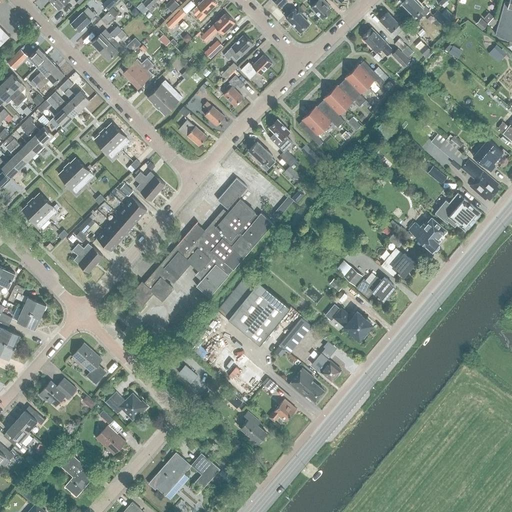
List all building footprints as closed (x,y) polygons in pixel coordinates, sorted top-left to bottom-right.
[(69,0),(52,0),(50,3),(58,11),(69,0)] [(113,0),(106,0),(102,4),(108,10),(116,3),(113,0)] [(156,1),(154,0),(145,0),(143,3),(148,8),(156,1)] [(175,10),(182,4),(178,0),(173,0),(169,4),(175,10)] [(211,0),(204,0),(191,12),(200,21),(205,16),(204,15),(216,5),(211,0)] [(329,6),(328,5),(323,0),(309,0),(308,1),(312,5),(310,7),(322,20),(331,11),(328,8),(329,6)] [(425,7),(417,0),(405,0),(402,4),(415,17),(415,16),(419,20),(423,16),(419,12),(425,7)] [(511,0),(509,0),(508,3),(505,2),(495,36),(504,40),(511,41),(511,0)] [(298,6),(286,18),(300,33),(309,24),(300,16),(304,12),(298,6)] [(87,8),(71,24),(78,32),(95,16),(87,8)] [(112,8),(100,19),(106,25),(117,13),(112,8)] [(135,8),(131,12),(135,16),(139,12),(135,8)] [(181,10),(166,25),(171,29),(186,14),(181,10)] [(437,11),(432,15),(445,29),(450,24),(437,11)] [(399,24),(392,17),(387,12),(379,20),(391,32),(392,32),(395,36),(403,29),(399,25),(399,24)] [(489,13),(483,19),(487,23),(493,18),(489,13)] [(204,34),(201,37),(206,42),(209,39),(218,30),(222,35),(234,23),(225,14),(204,34)] [(482,30),(487,24),(480,18),(475,23),(482,30)] [(121,30),(117,26),(112,31),(117,35),(121,30)] [(0,28),(0,45),(9,37),(0,28)] [(371,28),(361,37),(364,40),(373,50),(376,53),(380,49),(384,52),(387,56),(392,51),(389,48),(383,41),(384,41),(374,31),(371,28)] [(422,29),(417,33),(421,37),(426,33),(422,29)] [(117,35),(121,39),(126,34),(121,30),(117,35)] [(91,43),(99,52),(113,39),(109,35),(104,39),(100,34),(91,43)] [(187,34),(182,38),(187,43),(192,38),(187,34)] [(243,35),(223,55),(228,59),(232,56),(236,60),(240,56),(252,44),(243,35)] [(135,38),(126,46),(132,51),(140,43),(135,38)] [(118,44),(113,39),(99,52),(108,61),(117,52),(114,48),(118,44)] [(399,39),(395,43),(402,51),(406,47),(399,39)] [(217,41),(204,53),(210,59),(223,47),(217,41)] [(496,44),(489,51),(499,61),(506,54),(496,44)] [(425,45),(418,51),(425,58),(432,52),(425,45)] [(401,52),(407,57),(412,52),(407,46),(406,47),(402,51),(401,52)] [(448,53),(457,59),(461,51),(452,46),(448,53)] [(397,49),(391,55),(403,67),(409,61),(397,49)] [(21,50),(11,60),(17,66),(27,57),(21,50)] [(37,68),(47,58),(38,50),(29,59),(37,68)] [(252,62),(250,64),(248,62),(240,69),(245,74),(250,79),(257,72),(260,75),(272,63),(263,55),(254,64),(252,62)] [(37,84),(55,67),(47,58),(37,68),(41,72),(30,82),(34,86),(37,84)] [(123,72),(131,80),(150,62),(147,58),(141,63),(137,59),(123,72)] [(359,64),(351,71),(367,87),(375,79),(381,85),(384,82),(363,60),(359,64)] [(153,64),(150,62),(131,80),(138,88),(152,75),(148,69),(153,64)] [(233,63),(221,75),(225,79),(237,67),(233,63)] [(63,76),(55,67),(37,84),(41,88),(49,80),(54,85),(63,76)] [(367,87),(351,71),(344,78),(345,78),(341,82),(362,103),(365,100),(360,94),(367,87)] [(12,75),(3,83),(21,102),(26,97),(17,88),(21,85),(12,75)] [(235,75),(225,86),(229,90),(223,95),(234,106),(243,98),(233,88),(237,85),(240,88),(244,84),(241,81),(239,79),(235,75)] [(59,89),(71,101),(80,110),(89,102),(79,92),(75,97),(68,90),(72,85),(67,80),(59,89)] [(389,80),(383,86),(388,91),(394,85),(389,80)] [(147,98),(156,107),(173,89),(165,81),(147,98)] [(362,103),(341,82),(338,85),(337,85),(330,92),(346,108),(353,100),(359,106),(362,103)] [(17,106),(21,102),(3,83),(0,86),(0,97),(4,101),(9,96),(17,106)] [(182,97),(173,89),(156,107),(164,115),(182,97)] [(71,101),(67,104),(55,92),(51,96),(72,118),(80,110),(71,101)] [(346,108),(330,92),(323,99),(320,103),(341,124),(344,121),(338,115),(346,108)] [(38,94),(32,100),(37,105),(44,99),(38,94)] [(59,112),(54,118),(63,127),(72,118),(51,96),(47,100),(59,112)] [(204,115),(212,122),(216,126),(224,116),(207,101),(203,106),(208,111),(204,115)] [(341,124),(320,103),(316,106),(308,113),(324,129),(332,121),(338,127),(341,124)] [(27,106),(22,111),(27,115),(31,111),(27,106)] [(183,106),(179,111),(185,117),(189,112),(183,106)] [(0,112),(0,113),(4,118),(8,122),(13,118),(4,109),(0,112)] [(324,129),(308,113),(301,120),(302,120),(298,124),(319,146),(322,142),(317,136),(324,129)] [(30,117),(24,123),(27,126),(45,144),(53,137),(43,127),(39,131),(31,122),(33,120),(30,117)] [(53,118),(49,121),(56,128),(59,125),(53,118)] [(187,136),(195,142),(199,146),(207,137),(195,126),(194,126),(187,120),(178,130),(186,137),(187,136)] [(277,120),(269,127),(273,131),(274,133),(269,138),(283,152),(280,155),(291,166),(294,169),(299,163),(297,161),(297,160),(286,149),(292,143),(285,136),(289,132),(282,124),(277,120)] [(352,126),(356,130),(361,125),(357,121),(352,126)] [(23,130),(32,139),(26,144),(35,154),(44,145),(23,123),(21,126),(24,129),(23,130)] [(111,123),(103,131),(120,149),(129,141),(111,123)] [(4,129),(0,132),(0,136),(2,139),(8,133),(4,129)] [(112,157),(120,149),(103,131),(94,139),(112,157)] [(346,131),(341,136),(346,140),(350,136),(346,131)] [(457,149),(461,144),(453,136),(448,141),(457,149)] [(35,154),(26,144),(22,148),(14,139),(10,143),(9,144),(27,162),(35,154)] [(488,140),(473,157),(491,173),(495,168),(493,165),(503,153),(488,140)] [(257,141),(248,150),(252,154),(263,165),(262,167),(266,171),(275,162),(271,157),(272,156),(259,144),(257,141)] [(457,150),(448,142),(446,141),(439,149),(462,168),(476,180),(470,187),(485,200),(487,198),(489,200),(499,189),(496,187),(498,185),(469,160),(457,150)] [(5,147),(14,156),(9,161),(18,170),(27,162),(9,144),(5,147)] [(305,154),(314,163),(319,158),(310,149),(305,154)] [(75,158),(67,166),(84,184),(93,176),(75,158)] [(0,159),(0,168),(10,178),(18,170),(9,161),(5,165),(0,159)] [(155,166),(150,162),(146,166),(151,171),(155,166)] [(76,192),(84,184),(67,166),(58,174),(76,192)] [(290,166),(284,172),(293,180),(299,175),(290,166)] [(433,166),(428,173),(436,180),(438,178),(443,181),(446,177),(433,166)] [(10,178),(0,168),(0,185),(1,187),(10,178)] [(141,172),(138,175),(158,193),(165,184),(150,172),(146,176),(141,172)] [(385,174),(381,178),(386,182),(390,178),(385,174)] [(151,201),(158,193),(138,175),(135,178),(141,183),(136,188),(151,201)] [(197,222),(183,238),(144,284),(142,282),(131,295),(142,305),(153,292),(162,300),(173,288),(161,278),(164,275),(173,283),(190,263),(199,271),(195,275),(201,280),(196,286),(209,297),(273,223),(261,213),(257,216),(253,213),(254,212),(239,200),(233,207),(232,206),(247,188),(236,178),(217,200),(228,210),(229,209),(230,210),(227,213),(223,209),(205,231),(196,223),(197,222)] [(133,191),(124,183),(120,189),(129,196),(133,191)] [(299,189),(291,197),(296,202),(304,194),(299,189)] [(39,193),(31,201),(48,219),(57,211),(39,193)] [(114,193),(109,198),(116,205),(121,200),(114,193)] [(458,224),(466,230),(480,213),(458,194),(450,204),(446,201),(436,214),(448,224),(449,222),(455,227),(458,224)] [(270,217),(275,221),(276,221),(293,200),(288,196),(270,217)] [(132,198),(126,206),(140,218),(147,210),(132,198)] [(48,219),(31,201),(22,210),(39,228),(48,219)] [(133,226),(140,218),(126,206),(118,214),(133,226)] [(111,222),(125,235),(133,226),(118,214),(111,222)] [(415,224),(409,231),(433,252),(433,251),(437,251),(439,249),(438,245),(439,245),(438,244),(441,241),(439,239),(445,231),(431,219),(425,227),(423,225),(420,228),(415,224)] [(392,220),(388,224),(391,227),(407,240),(411,236),(401,227),(392,220)] [(78,227),(84,234),(89,228),(83,222),(78,227)] [(118,243),(125,235),(111,222),(104,230),(118,243)] [(111,251),(118,243),(104,230),(97,238),(111,251)] [(80,231),(75,237),(82,243),(87,237),(80,231)] [(393,234),(389,240),(398,247),(402,242),(393,234)] [(75,247),(96,264),(103,256),(88,243),(84,248),(78,244),(75,247)] [(78,255),(73,260),(88,273),(96,264),(75,247),(73,250),(78,255)] [(414,263),(404,254),(403,256),(396,249),(381,266),(392,276),(396,272),(402,277),(414,263)] [(355,285),(362,276),(351,267),(344,276),(355,285)] [(14,273),(3,268),(0,273),(0,290),(3,285),(8,287),(14,273)] [(249,274),(219,311),(260,345),(290,308),(249,274)] [(380,281),(376,277),(372,274),(366,281),(364,279),(357,287),(368,297),(373,292),(381,300),(393,286),(384,278),(380,281)] [(329,285),(338,293),(343,287),(333,280),(329,285)] [(25,301),(21,309),(40,317),(46,305),(33,300),(21,294),(23,290),(14,285),(9,295),(18,300),(19,298),(25,301)] [(351,319),(340,309),(334,304),(325,315),(331,320),(333,318),(359,340),(371,325),(356,313),(351,319)] [(40,317),(21,309),(16,321),(35,329),(40,317)] [(0,312),(0,319),(9,324),(12,318),(0,312)] [(9,324),(0,319),(0,326),(2,327),(0,330),(0,340),(14,347),(20,336),(7,329),(9,324)] [(302,319),(296,326),(306,334),(311,328),(302,319)] [(148,323),(144,327),(150,332),(153,328),(148,323)] [(296,326),(290,333),(300,341),(303,337),(306,334),(296,326)] [(290,333),(285,340),(295,348),(296,346),(300,341),(290,333)] [(0,354),(9,359),(14,347),(0,340),(0,354)] [(289,354),(295,348),(285,340),(279,346),(285,351),(289,354)] [(84,343),(73,356),(82,364),(89,371),(85,375),(95,384),(103,375),(94,367),(101,359),(84,343)] [(285,351),(279,346),(274,352),(280,357),(285,351)] [(299,346),(294,353),(300,356),(304,349),(299,346)] [(225,349),(213,363),(249,394),(261,380),(242,364),(225,349)] [(321,355),(312,366),(331,382),(341,371),(321,355)] [(197,375),(185,364),(177,372),(190,384),(197,375)] [(302,369),(289,384),(300,394),(304,394),(314,402),(318,398),(320,398),(323,394),(322,393),(324,391),(311,381),(313,378),(302,369)] [(220,385),(212,377),(205,385),(214,392),(220,385)] [(50,381),(37,395),(45,401),(46,399),(54,406),(63,396),(66,399),(75,389),(63,378),(56,386),(50,381)] [(269,379),(264,385),(273,392),(278,386),(269,379)] [(116,392),(111,396),(106,401),(117,413),(122,409),(133,419),(141,411),(142,412),(148,406),(142,400),(141,402),(132,393),(125,401),(116,392)] [(232,393),(227,399),(236,408),(242,402),(232,393)] [(284,400),(268,418),(273,422),(278,416),(286,422),(296,410),(284,400)] [(102,409),(98,413),(110,424),(114,420),(102,409)] [(24,410),(14,420),(27,431),(36,421),(40,425),(44,420),(34,411),(30,416),(24,410)] [(259,421),(247,411),(244,415),(249,419),(241,429),(251,437),(249,440),(255,446),(266,433),(256,424),(259,421)] [(6,431),(2,435),(8,440),(18,449),(22,444),(21,443),(30,434),(27,431),(14,420),(6,430),(6,431)] [(107,425),(95,437),(113,454),(124,442),(107,425)] [(52,440),(48,445),(51,448),(56,444),(52,440)] [(0,462),(2,465),(4,465),(5,464),(9,460),(13,455),(3,446),(0,443),(0,462)] [(37,448),(36,453),(43,458),(49,449),(43,445),(39,444),(37,448)] [(165,495),(170,489),(186,471),(191,465),(176,452),(171,457),(155,475),(148,483),(155,489),(156,488),(165,495)] [(70,453),(59,466),(72,477),(63,487),(75,498),(96,473),(85,464),(84,465),(70,453)] [(202,490),(217,472),(220,469),(201,453),(191,465),(202,474),(194,483),(202,490)] [(31,457),(27,462),(33,467),(37,463),(31,457)] [(225,469),(220,475),(228,482),(233,476),(225,469)] [(20,487),(16,491),(30,503),(34,499),(20,487)] [(190,495),(186,501),(197,507),(200,500),(190,495)] [(132,502),(122,511),(140,511),(139,510),(140,509),(132,502)]
